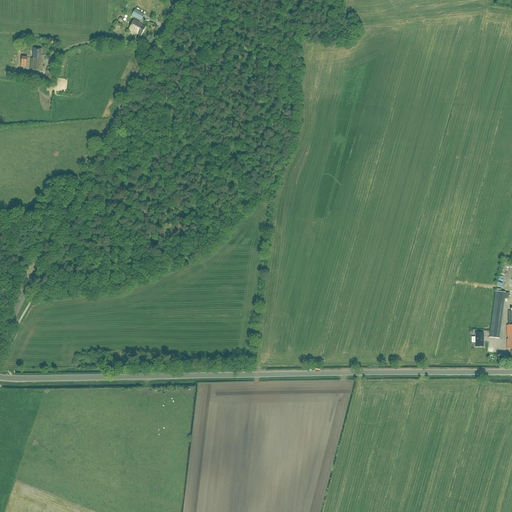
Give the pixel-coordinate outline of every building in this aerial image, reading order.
[(141,21),(144,15),(145,14),(135,9),(132,16),(141,21)] [(141,36),(145,28),(139,24),(139,23),(134,20),(129,30),(141,36)] [(41,71),(42,56),(41,55),(41,49),(33,49),(32,59),(31,58),(30,71),(41,71)] [(55,72),(55,67),(50,66),(49,68),(47,67),(47,71),(45,83),(54,84),(55,72)] [(498,339),(501,316),(504,292),(495,291),(489,338),(498,339)] [(483,333),(475,333),(475,347),(483,347),(483,333)]
